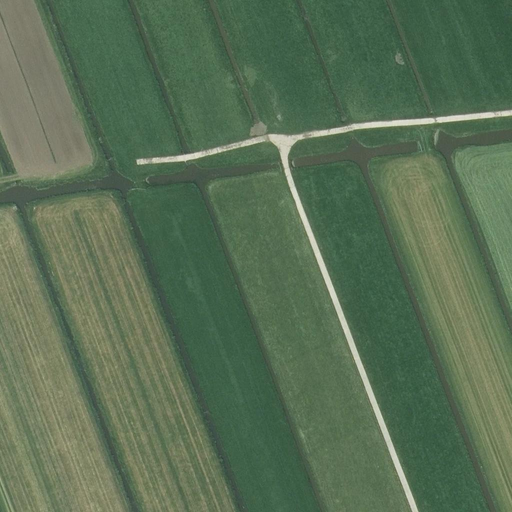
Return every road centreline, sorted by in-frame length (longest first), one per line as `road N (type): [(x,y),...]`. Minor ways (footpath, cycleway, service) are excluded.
road 1 (track): [(417,511),(287,174),(282,139),(511,112)]
road 2 (track): [(282,139),(145,161)]
